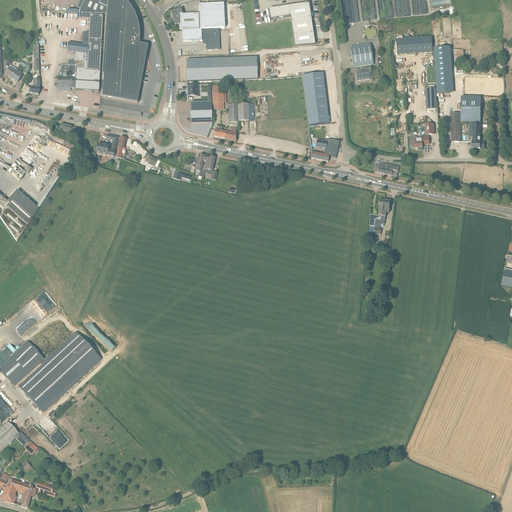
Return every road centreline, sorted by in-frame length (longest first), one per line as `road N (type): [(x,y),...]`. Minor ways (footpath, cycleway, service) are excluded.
road 1 (track): [(404,455),(331,468),(245,470),(129,511)]
road 2 (unclassified): [(345,150),(511,163)]
road 3 (unclassified): [(345,150),(328,0)]
road 4 (primary): [(511,212),(380,183)]
